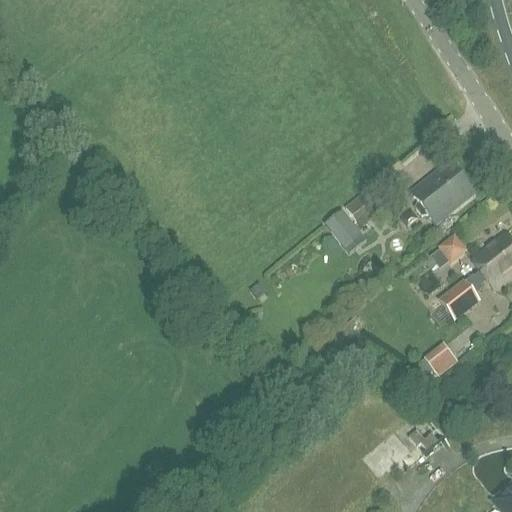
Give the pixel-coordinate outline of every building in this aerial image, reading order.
[(434,227),(473,195),(448,164),(409,195),(417,205),(416,212),(419,216),(426,217),(434,227)] [(359,228),(376,216),(360,196),(344,210),(359,228)] [(345,251),(362,237),(341,211),(323,225),(345,251)] [(492,291),(511,275),(511,245),(504,236),(470,263),(492,291)] [(440,251),(452,266),(468,254),(455,239),(440,251)] [(454,322),(479,303),(462,282),(438,302),(454,322)] [(257,301),(266,294),(260,286),(250,293),(257,301)] [(438,379),(457,364),(443,346),(423,360),(438,379)] [(443,438),(420,410),(416,414),(428,429),(420,437),(416,432),(408,438),(416,447),(387,472),(393,479),(421,455),(422,456),(443,438)] [(511,511),(511,488),(494,504),(501,511),(511,511)]
